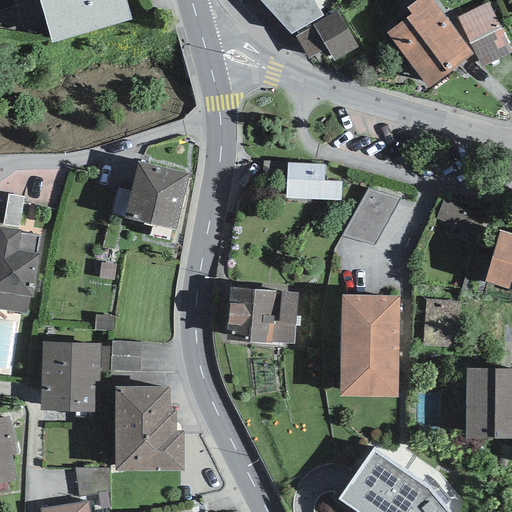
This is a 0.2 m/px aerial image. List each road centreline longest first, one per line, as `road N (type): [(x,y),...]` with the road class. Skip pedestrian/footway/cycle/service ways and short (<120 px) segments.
road 1 (tertiary): [(220,118),(194,329),(208,399),(265,511)]
road 2 (residential): [(511,142),(273,76),(205,49)]
road 3 (residential): [(220,118),(80,158),(0,169)]
